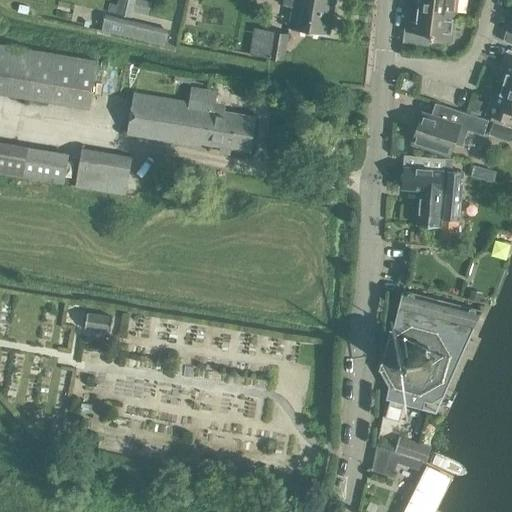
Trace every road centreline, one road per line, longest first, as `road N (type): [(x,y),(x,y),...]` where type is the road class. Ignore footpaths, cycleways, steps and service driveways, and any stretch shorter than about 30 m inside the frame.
road 1 (unclassified): [(347,511),(361,443),(385,62)]
road 2 (unknown): [(376,180),(0,105)]
road 3 (residential): [(385,62),(461,67),(479,51),(495,0)]
